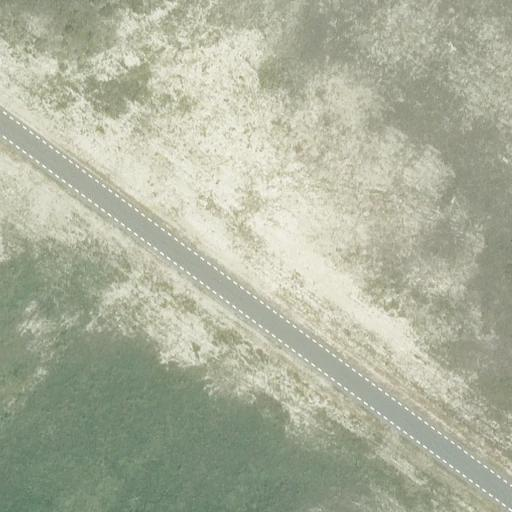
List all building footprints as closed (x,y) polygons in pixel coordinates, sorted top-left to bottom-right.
[(36,0),(89,35),(120,75),(169,0),(36,0)] [(327,0),(325,3),(342,15),(345,16),(363,29),(361,28),(431,79),(440,82),(444,71),(455,56),(408,22),(415,0),(327,0)] [(511,0),(501,0),(496,10),(511,19),(511,0)] [(321,2),(314,10),(332,24),(339,15),(321,2)] [(511,42),(484,23),(438,89),(511,139),(511,42)] [(428,141),(443,153),(449,145),(434,133),(428,141)] [(161,404),(143,413),(151,431),(169,422),(161,404)]
